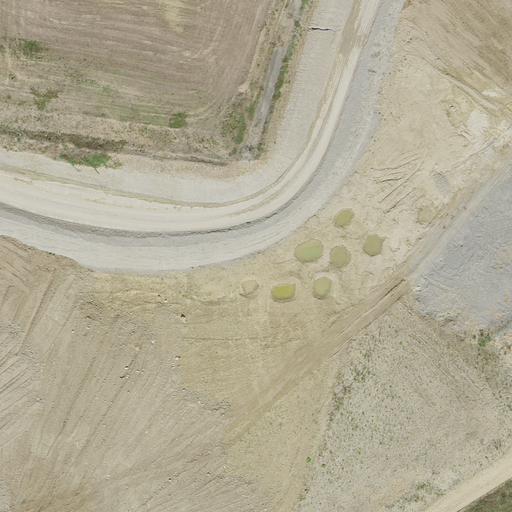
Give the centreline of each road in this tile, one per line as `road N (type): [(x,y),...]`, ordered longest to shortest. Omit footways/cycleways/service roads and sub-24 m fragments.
road 1 (track): [(167,400),(199,244),(293,0)]
road 2 (track): [(0,188),(77,219),(199,244)]
